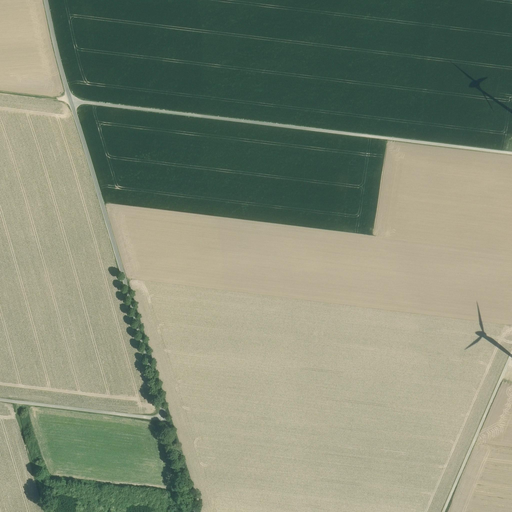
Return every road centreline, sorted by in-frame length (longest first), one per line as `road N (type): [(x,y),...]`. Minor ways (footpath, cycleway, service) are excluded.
road 1 (unclassified): [(193,511),(45,0)]
road 2 (track): [(511,153),(69,100)]
road 3 (track): [(443,511),(511,353)]
road 4 (track): [(166,419),(0,399)]
